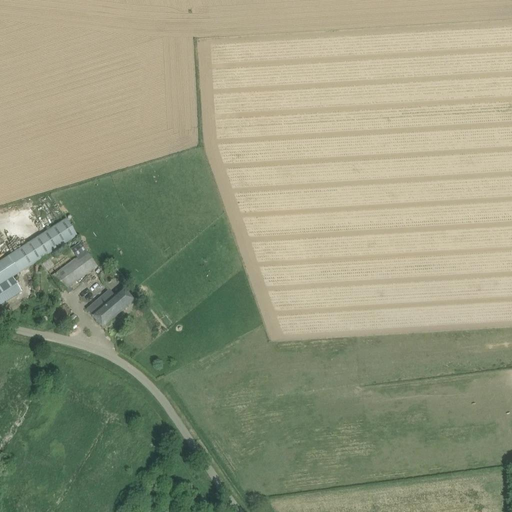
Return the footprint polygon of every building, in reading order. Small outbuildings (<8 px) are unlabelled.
[(179,141),(189,133),(180,122),(170,130),(179,141)] [(0,285),(5,282),(78,236),(67,220),(0,262),(0,285)] [(63,293),(90,272),(98,267),(80,242),(71,249),(77,258),(51,277),(63,293)] [(42,265),(45,268),(52,263),(49,260),(42,265)] [(0,306),(15,297),(5,282),(0,285),(0,306)] [(102,328),(134,301),(123,288),(114,295),(110,290),(87,310),(102,328)] [(67,320),(64,309),(53,313),(56,324),(67,320)]
